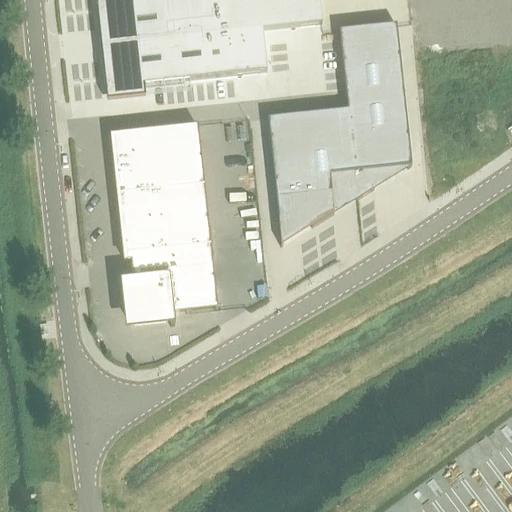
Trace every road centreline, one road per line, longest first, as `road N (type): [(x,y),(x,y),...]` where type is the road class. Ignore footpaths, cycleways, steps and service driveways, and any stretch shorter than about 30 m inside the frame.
road 1 (unclassified): [(76,420),(150,395),(511,174)]
road 2 (unclassified): [(37,0),(76,420)]
road 3 (unknown): [(48,125),(157,110),(204,124),(219,154),(237,345)]
